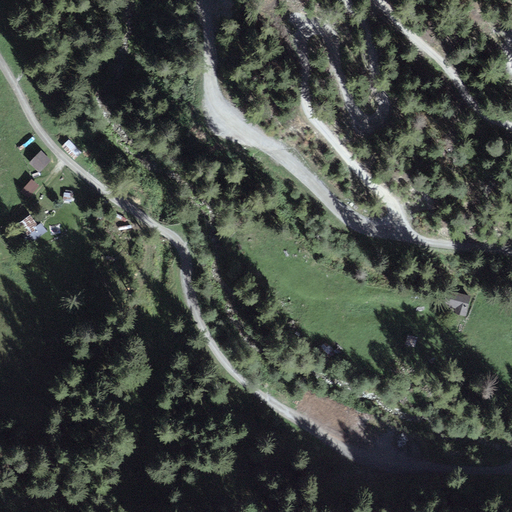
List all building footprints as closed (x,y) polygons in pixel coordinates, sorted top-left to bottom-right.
[(69,138),(61,145),(75,163),(84,156),(69,138)] [(30,161),(40,171),(52,158),(42,148),(30,161)] [(31,179),(21,190),(34,201),(44,190),(31,179)] [(30,214),(15,226),(30,245),(45,232),(30,214)] [(470,298),(453,293),(449,305),(457,308),(456,313),(465,315),(470,298)] [(416,335),(408,333),(406,342),(414,344),(416,335)] [(322,342),(318,346),(330,357),(335,351),(329,346),(327,347),(322,342)]
